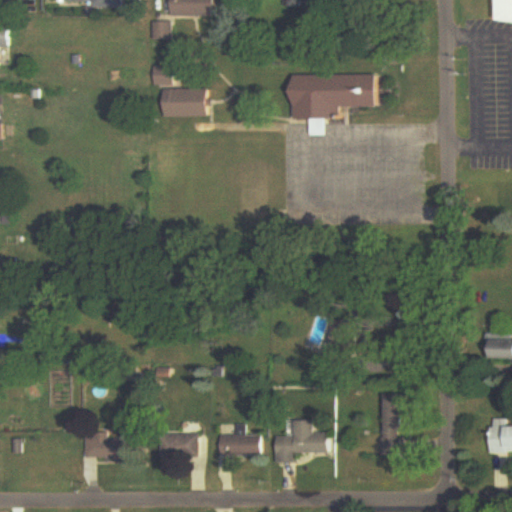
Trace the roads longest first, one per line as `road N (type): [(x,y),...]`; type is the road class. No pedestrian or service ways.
road 1 (residential): [(511,501),(0,502)]
road 2 (residential): [(441,0),(451,502)]
